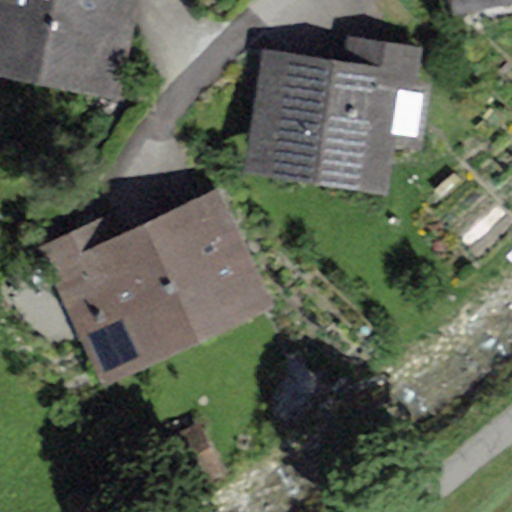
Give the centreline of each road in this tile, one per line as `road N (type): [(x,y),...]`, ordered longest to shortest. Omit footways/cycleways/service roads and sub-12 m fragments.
road 1 (residential): [(119,166),(278,0)]
road 2 (residential): [(511,422),(403,511)]
